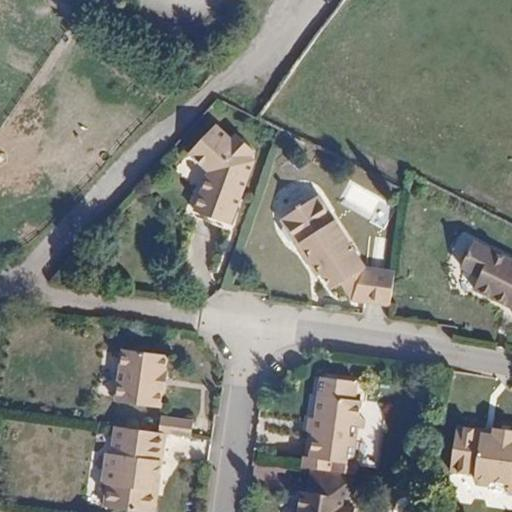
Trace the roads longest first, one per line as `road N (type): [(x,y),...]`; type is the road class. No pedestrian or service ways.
road 1 (residential): [(246,329),(511,375)]
road 2 (unknown): [(5,290),(201,108)]
road 3 (residential): [(0,289),(246,329)]
road 4 (residential): [(222,511),(246,329)]
